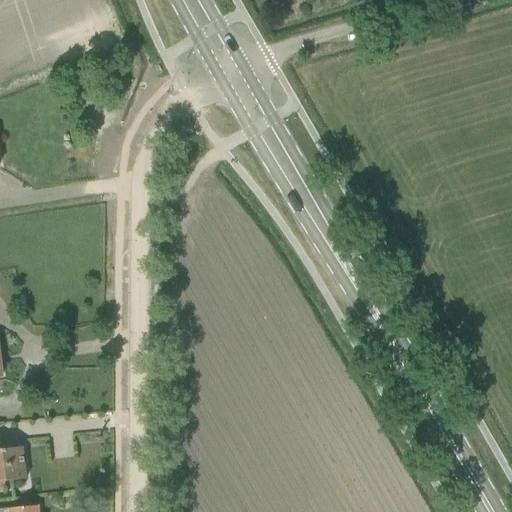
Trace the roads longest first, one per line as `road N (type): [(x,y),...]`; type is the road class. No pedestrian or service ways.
road 1 (unclassified): [(136,511),(141,171),(158,128),(217,77)]
road 2 (primary): [(487,511),(342,270)]
road 3 (primary): [(217,77),(292,205),(342,270)]
road 4 (primary): [(342,270),(311,192),(241,66)]
road 5 (unclassified): [(241,66),(457,0)]
